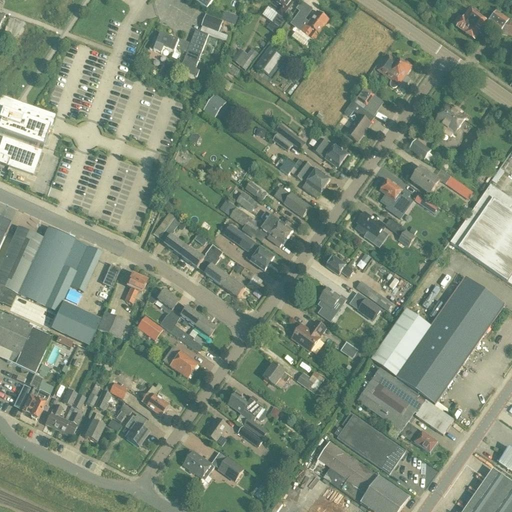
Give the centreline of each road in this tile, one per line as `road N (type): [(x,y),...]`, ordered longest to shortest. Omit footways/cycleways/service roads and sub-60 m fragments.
road 1 (unclassified): [(248,329),(448,57)]
road 2 (unclassified): [(248,329),(146,261),(0,194)]
road 3 (unclassified): [(139,491),(248,329)]
road 4 (unclassified): [(139,491),(108,485),(16,441),(0,424)]
road 5 (unclassified): [(423,511),(511,384)]
